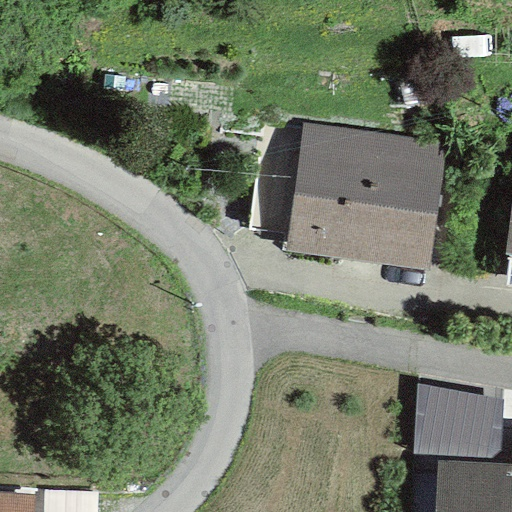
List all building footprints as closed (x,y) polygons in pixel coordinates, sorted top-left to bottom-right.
[(445,140),(302,123),(285,252),(428,272),(445,140)] [(511,179),(503,256),(511,256),(511,179)] [(415,384),(411,456),(498,459),(502,401),(415,384)] [(436,462),(434,511),(511,511),(511,447),(510,466),(436,462)] [(95,511),(96,494),(43,492),(41,511),(95,511)] [(0,511),(31,511),(33,495),(0,493),(0,511)]
